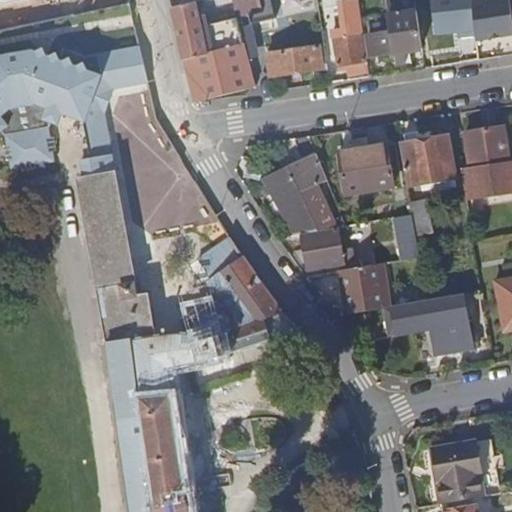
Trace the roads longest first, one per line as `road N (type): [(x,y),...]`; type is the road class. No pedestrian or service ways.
road 1 (residential): [(373,415),(337,344),(180,134)]
road 2 (residential): [(180,134),(511,81)]
road 3 (residential): [(373,415),(511,385)]
road 4 (residential): [(180,134),(146,0)]
